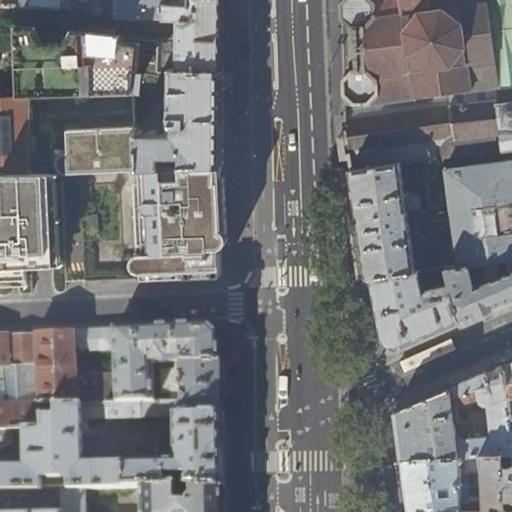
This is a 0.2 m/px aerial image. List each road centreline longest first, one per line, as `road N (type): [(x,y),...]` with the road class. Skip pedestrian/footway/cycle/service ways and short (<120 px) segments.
road 1 (residential): [(0,316),(316,304)]
road 2 (primary): [(316,304),(300,0)]
road 3 (primary): [(318,511),(316,304)]
